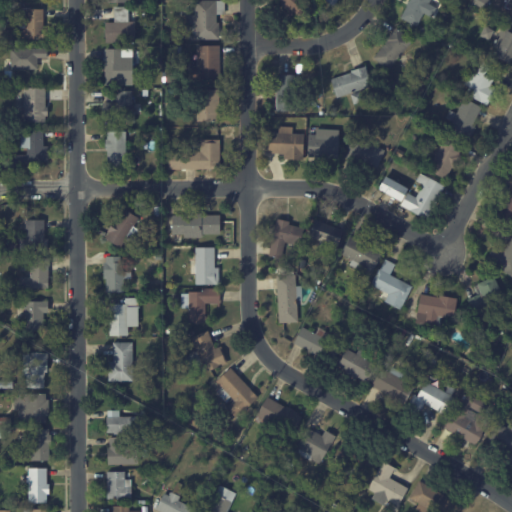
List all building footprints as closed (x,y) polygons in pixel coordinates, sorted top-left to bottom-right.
[(275,1),(273,0),(304,0),(310,4),(297,21),(274,3),(275,2),(275,1)] [(336,0),(332,8),(318,0),(336,0)] [(427,16),(427,18),(421,15),(415,28),(398,19),(408,0),(430,0),(428,4),(432,7),(427,16)] [(474,0),(487,0),(489,1),(483,12),(471,5),(474,0)] [(223,13),(223,16),(215,16),(215,24),(217,24),(217,40),(193,40),(193,26),(184,26),(184,16),(193,16),(193,2),(223,1),(223,13)] [(125,9),(126,23),(132,23),(133,43),(103,44),(103,24),(112,24),(112,8),(125,8),(125,9)] [(47,10),(48,28),(51,28),(52,40),(23,41),(22,14),(28,13),(28,9),(47,9),(47,10)] [(511,31),(511,57),(506,66),(491,58),(496,49),(492,47),(503,27),(511,31)] [(402,53),(386,72),(371,59),(385,43),(383,42),(394,29),(410,43),(402,53)] [(217,48),(217,81),(190,81),(190,58),(194,58),(194,47),(217,47),(217,48)] [(52,51),(52,58),(41,58),(41,69),(14,69),(14,48),(52,48),(52,51)] [(105,72),(104,51),(121,50),(121,57),(132,57),(132,85),(105,86),(105,72)] [(497,71),(488,88),(494,91),(486,107),(463,95),(467,88),(462,85),(469,72),(474,75),(481,62),(497,71)] [(336,98),(330,80),(351,73),(350,72),(365,66),(372,86),(336,98)] [(274,102),(273,77),(295,77),(295,87),(292,87),(292,97),(299,97),(299,110),(272,110),(272,103),(274,103),(274,102)] [(50,90),(50,107),(52,107),(52,116),(49,116),(49,122),(28,122),(27,88),(49,87),(50,90)] [(217,91),(217,109),(215,109),(215,122),(195,122),(195,112),(192,113),(192,104),(197,104),(197,102),(191,102),(191,91),(217,91)] [(103,106),(103,105),(113,104),(113,93),(133,93),(133,102),(141,102),(141,116),(128,116),(128,123),(103,124),(103,106)] [(349,96),(358,93),(362,102),(352,105),(349,96)] [(480,109),(471,127),(475,129),(467,144),(446,133),(451,123),(444,119),(448,111),(455,115),(463,99),(481,108),(480,109)] [(287,162),(283,162),(283,155),(265,155),(264,135),(278,135),(278,129),(292,129),(292,136),(303,136),(303,162),(287,162)] [(47,132),(47,146),(52,146),(52,162),(47,162),(47,167),(5,168),(5,155),(31,155),(31,148),(24,148),(24,130),(47,130),(47,132)] [(315,161),(307,161),(308,138),(316,138),(316,132),(338,133),(338,161),(315,161)] [(123,145),(124,171),(105,172),(104,152),(102,152),(102,141),(104,141),(104,134),(123,134),(123,145)] [(462,147),(457,155),(460,157),(453,171),(450,169),(443,182),(425,172),(432,160),(427,157),(432,147),(437,150),(445,137),(462,146),(462,147)] [(383,151),(376,170),(345,158),(352,140),(383,151)] [(217,156),(218,170),(166,171),(165,153),(198,153),(198,141),(217,141),(217,156)] [(395,149),(403,153),(400,159),(392,155),(395,149)] [(443,188),(425,221),(408,212),(408,211),(399,206),(406,193),(414,198),(421,185),(415,181),(419,174),(443,187),(443,188)] [(394,199),(377,190),(384,177),(407,190),(400,203),(394,199)] [(506,193),(510,185),(511,186),(511,222),(495,213),(506,193)] [(152,206),(161,206),(161,215),(152,215),(152,206)] [(103,238),(106,233),(104,231),(111,220),(113,222),(121,208),(137,218),(132,226),(138,230),(130,242),(124,238),(118,248),(103,238)] [(172,217),(172,215),(184,215),(184,213),(202,213),(202,215),(219,215),(219,234),(202,234),(202,238),(184,238),(184,234),(182,234),(182,242),(172,242),(172,217)] [(286,221),(287,221),(286,224),(303,228),(298,248),(283,245),(280,258),(267,255),(274,218),(286,221)] [(48,221),(48,238),(52,238),(52,248),(25,249),(24,239),(29,239),(29,220),(48,220),(48,221)] [(338,229),(343,230),(336,248),(307,237),(314,220),(338,229)] [(511,276),(511,278),(487,262),(495,249),(501,252),(511,235),(511,276)] [(348,236),(380,253),(369,276),(349,266),(352,260),(339,254),(348,236)] [(11,243),(21,243),(21,253),(7,253),(6,249),(11,249),(11,243)] [(214,249),(214,268),(218,268),(218,284),(195,284),(195,274),(191,274),(191,264),(195,264),(194,247),(214,247),(214,249)] [(104,292),(103,278),(101,278),(100,262),(103,262),(103,256),(118,256),(118,262),(122,262),(122,272),(129,272),(129,278),(121,278),(122,292),(104,292)] [(53,260),(52,289),(23,289),(23,278),(28,278),(28,273),(27,273),(27,263),(34,263),(34,257),(53,258),(53,260)] [(386,260),(394,264),(388,275),(410,286),(399,309),(382,301),(383,300),(377,297),(381,290),(369,284),(377,269),(379,270),(384,259),(386,260)] [(300,286),(301,300),(295,300),(296,322),(276,323),(274,275),(294,274),(294,286),(300,286)] [(469,298),(476,294),(473,286),(476,284),(476,283),(492,276),(505,305),(477,318),(468,298),(469,298)] [(218,291),(217,303),(208,303),(207,321),(187,320),(187,292),(200,292),(200,288),(218,289),(218,291)] [(426,295),(438,297),(438,295),(454,298),(451,318),(440,316),(438,327),(414,323),(418,294),(426,295)] [(136,307),(136,308),(125,308),(126,335),(107,336),(106,304),(123,304),(123,298),(136,297),(136,307)] [(52,303),(52,313),(47,313),(47,331),(28,332),(28,302),(52,301),(52,303)] [(352,316),(356,311),(360,313),(356,319),(352,316)] [(304,350),(291,342),(300,327),(313,334),(317,328),(329,335),(326,340),(338,348),(328,365),(304,350)] [(208,333),(213,349),(221,346),(226,364),(203,372),(201,365),(194,367),(189,355),(195,353),(190,336),(207,330),(208,333)] [(111,355),(111,342),(131,342),(131,381),(106,381),(106,361),(111,361),(111,355)] [(344,370),(334,364),(344,348),(354,354),(358,348),(368,354),(365,360),(377,367),(367,383),(344,370)] [(51,355),(50,372),(48,372),(48,388),(30,388),(31,375),(26,375),(26,353),(51,353),(51,355)] [(427,365),(431,358),(435,361),(432,368),(427,365)] [(381,392),(369,386),(380,367),(388,372),(391,367),(403,374),(400,379),(413,387),(402,405),(381,392)] [(234,374),(256,399),(236,418),(242,424),(238,428),(233,423),(235,421),(225,410),(228,407),(214,391),(218,387),(213,383),(229,368),(234,374)] [(425,382),(452,396),(442,415),(424,405),(418,416),(406,409),(421,380),(425,382)] [(0,381),(14,381),(14,389),(0,389),(0,381)] [(462,438),(442,426),(452,410),(454,411),(462,399),(461,398),(462,395),(464,395),(466,392),(487,405),(482,414),(470,407),(464,417),(473,423),(478,414),(489,421),(474,446),(462,438)] [(50,395),(50,400),(52,400),(52,416),(50,416),(50,424),(23,424),(23,411),(18,411),(18,394),(50,394),(50,395)] [(268,399),(283,408),(284,406),(297,414),(296,415),(301,418),(291,435),(273,425),(270,431),(253,421),(266,398),(268,399)] [(105,418),(105,417),(107,417),(107,410),(119,410),(119,416),(141,416),(141,418),(148,417),(148,432),(141,432),(117,433),(117,434),(113,434),(113,433),(105,433),(105,418)] [(0,418),(14,418),(14,427),(0,427),(0,418)] [(511,465),(510,469),(495,460),(503,448),(487,439),(496,423),(505,428),(508,422),(511,424),(511,465)] [(313,432),(320,436),(324,431),(334,436),(318,464),(310,460),(309,461),(292,451),(306,428),(313,432)] [(0,429),(8,429),(8,438),(0,438),(0,429)] [(53,430),(53,435),(55,435),(55,447),(53,447),(53,460),(35,461),(35,430),(53,429),(53,430)] [(156,435),(166,435),(165,445),(156,445),(156,435)] [(105,465),(104,448),(107,448),(106,437),(122,437),(122,447),(137,447),(138,460),(135,460),(135,464),(105,465)] [(368,455),(378,461),(361,489),(354,484),(356,481),(337,470),(352,445),(368,455)] [(394,469),(389,478),(407,489),(397,506),(367,489),(382,462),(394,469)] [(51,470),(50,484),(53,484),(53,495),(50,495),(50,503),(32,503),(32,483),(30,483),(30,476),(32,476),(32,468),(51,468),(51,470)] [(129,481),(129,499),(104,499),(104,472),(129,472),(129,481)] [(217,483),(214,489),(207,485),(211,479),(217,483)] [(439,494),(454,502),(448,511),(416,511),(415,511),(418,505),(409,499),(418,482),(439,494)] [(159,511),(155,510),(163,494),(169,497),(171,493),(172,493),(177,483),(185,487),(179,497),(180,497),(178,501),(194,510),(193,511),(159,511)] [(207,511),(216,495),(220,497),(225,488),(237,494),(227,511),(207,511)] [(333,503),(338,506),(335,511),(330,508),(333,503)]
